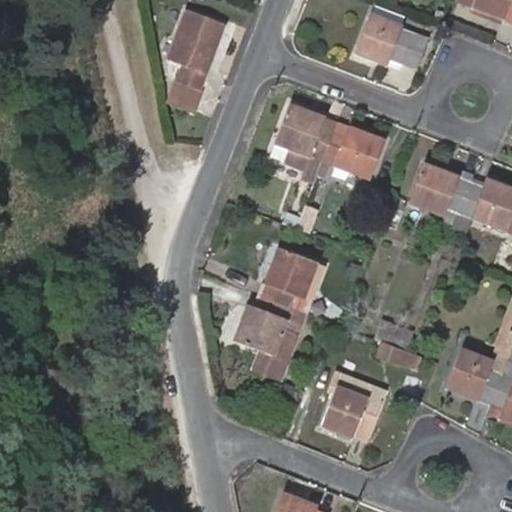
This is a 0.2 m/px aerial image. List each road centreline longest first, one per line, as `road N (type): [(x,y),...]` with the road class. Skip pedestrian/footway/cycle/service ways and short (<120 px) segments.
road 1 (residential): [(212,444),(180,277),(265,61)]
road 2 (track): [(119,0),(180,277)]
road 3 (residential): [(212,444),(240,439),(397,495)]
road 4 (residential): [(265,61),(423,116)]
road 5 (residential): [(470,511),(496,479),(486,459),(431,435),(410,452)]
road 6 (residential): [(423,116),(454,45),(511,66)]
